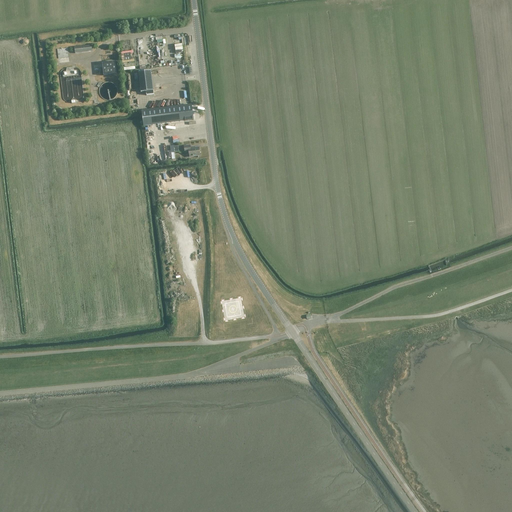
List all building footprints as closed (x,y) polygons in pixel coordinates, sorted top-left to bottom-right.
[(91,45),(74,48),(75,54),(92,52),(91,45)] [(68,47),(57,49),(60,63),(71,61),(68,47)] [(123,52),(125,62),(134,61),(133,55),(132,55),(132,51),(123,52)] [(115,62),(102,64),(104,76),(116,74),(115,62)] [(62,75),(63,79),(71,78),(73,97),(73,99),(72,100),(71,102),(72,106),(79,105),(78,102),(76,101),(75,100),(74,99),(74,97),(72,78),(79,77),(78,74),(78,73),(77,72),(75,72),(74,72),(73,70),(72,69),(66,69),(66,70),(65,73),(64,73),(63,74),(62,75)] [(154,95),(151,71),(138,73),(140,92),(146,92),(147,96),(154,95)] [(191,105),(142,111),(144,126),(193,120),(191,105)] [(190,146),(184,147),(185,153),(189,152),(189,157),(200,156),(199,148),(191,149),(190,146)] [(224,311),(225,320),(245,317),(242,298),(230,300),(231,303),(226,303),(227,311),(224,311)]
